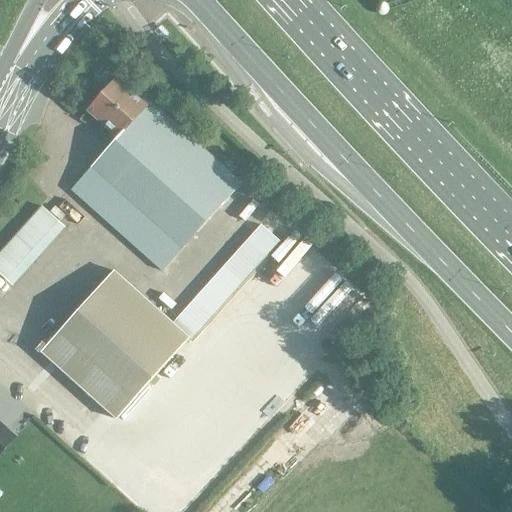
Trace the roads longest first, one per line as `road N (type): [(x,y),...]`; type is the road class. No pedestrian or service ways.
road 1 (trunk): [(197,0),(511,334)]
road 2 (trunk): [(511,238),(291,0)]
